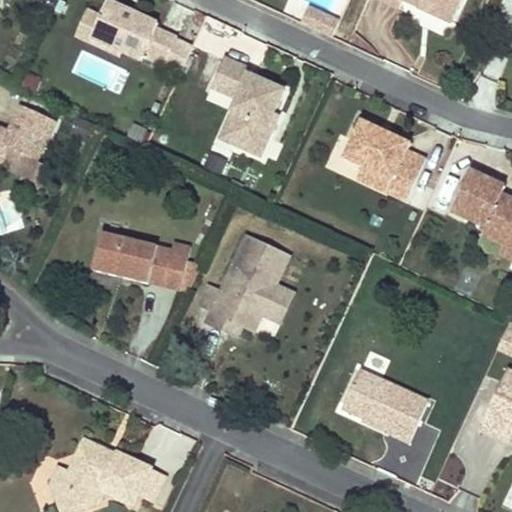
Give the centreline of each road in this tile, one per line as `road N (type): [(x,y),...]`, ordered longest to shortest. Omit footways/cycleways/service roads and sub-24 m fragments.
road 1 (residential): [(407,511),(0,322)]
road 2 (residential): [(210,0),(463,114),(511,127)]
road 3 (unknown): [(463,114),(510,0)]
